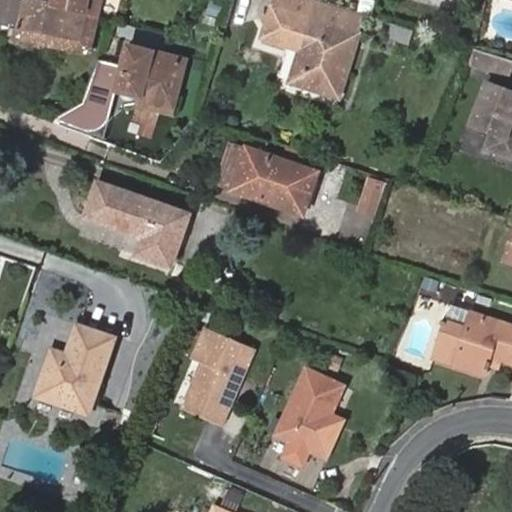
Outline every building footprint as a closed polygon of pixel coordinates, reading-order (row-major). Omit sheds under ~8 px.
[(0,0),(0,24),(17,28),(15,38),(91,53),(100,16),(90,13),(53,3),(39,0),(0,0)] [(90,13),(92,0),(53,0),(53,3),(90,13)] [(364,13),(358,11),(320,0),(275,0),(272,8),(357,33),(364,13)] [(371,16),(374,2),(365,0),(360,0),(358,11),(364,13),(371,16)] [(338,97),(357,33),(272,8),(263,40),(299,51),(290,81),(338,97)] [(411,41),(415,29),(395,23),(391,35),(411,41)] [(172,96),(182,59),(130,45),(117,91),(143,98),(145,92),(152,94),(153,91),(172,96)] [(510,75),(511,68),(511,58),(474,47),(468,62),(510,75)] [(107,81),(93,78),(86,104),(100,108),(107,81)] [(511,90),(488,82),(472,123),(493,131),(486,148),(511,157),(511,90)] [(167,114),(169,107),(172,96),(153,91),(152,94),(145,92),(143,98),(141,107),(167,114)] [(66,116),(75,127),(92,114),(84,103),(66,116)] [(219,184),(234,189),(248,148),(233,143),(219,184)] [(248,148),(234,189),(305,212),(318,171),(248,148)] [(389,180),(379,177),(374,190),(384,194),(389,180)] [(98,182),(86,216),(142,237),(137,254),(172,266),(191,215),(98,182)] [(474,313),(452,305),(447,321),(470,328),(474,313)] [(470,328),(447,321),(437,356),(487,373),(493,356),(511,362),(511,325),(474,313),(470,328)] [(115,337),(78,323),(78,324),(68,352),(65,362),(51,356),(37,394),(89,413),(115,337)] [(261,349),(212,327),(198,358),(207,363),(193,397),(200,412),(228,425),(240,398),(235,396),(243,377),(248,379),(261,349)] [(65,362),(68,352),(54,347),(51,356),(65,362)] [(307,368),(275,434),(293,442),(296,435),(313,442),(309,450),(327,458),(341,431),(328,424),(332,414),(346,386),(307,368)] [(346,420),(332,414),(328,424),(341,431),(346,420)] [(296,435),(293,442),(309,450),(313,442),(296,435)]
